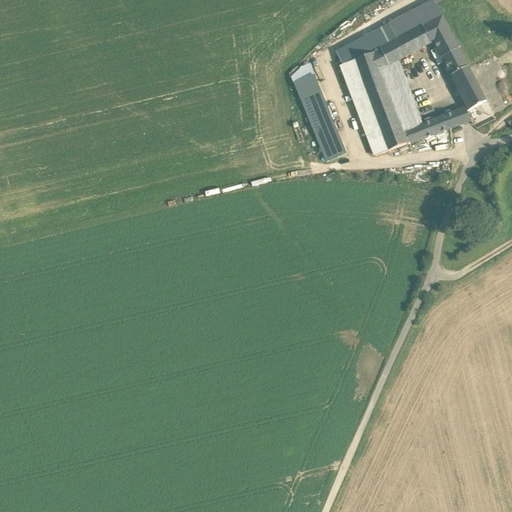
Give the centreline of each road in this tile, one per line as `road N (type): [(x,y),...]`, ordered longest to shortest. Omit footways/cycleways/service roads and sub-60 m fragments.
road 1 (track): [(0,245),(361,159)]
road 2 (track): [(324,511),(432,273)]
road 3 (track): [(432,273),(449,206),(477,157)]
